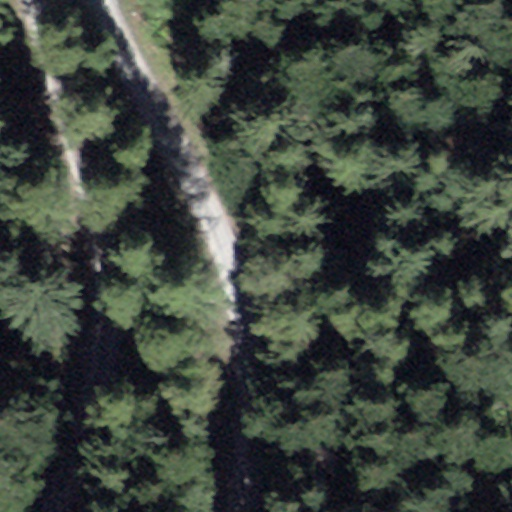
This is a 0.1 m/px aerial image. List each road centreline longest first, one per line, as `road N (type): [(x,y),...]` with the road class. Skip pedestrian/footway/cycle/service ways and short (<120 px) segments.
road 1 (track): [(101,0),(229,271),(249,357),(234,511)]
road 2 (track): [(35,0),(68,148),(107,266),(76,418),(32,511)]
